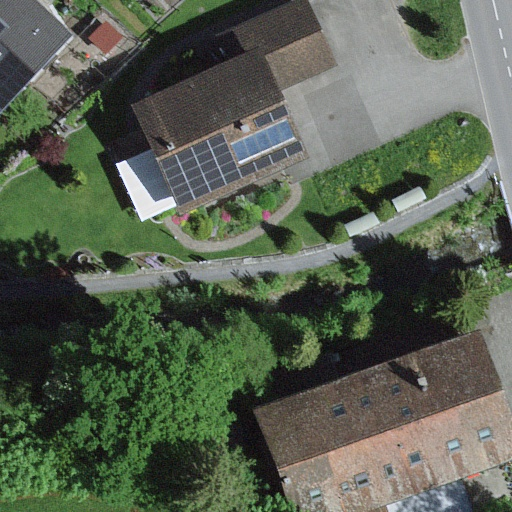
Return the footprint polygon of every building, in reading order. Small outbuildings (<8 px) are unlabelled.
[(0,0),(0,118),(68,44),(18,0),(0,0)] [(304,0),(302,0),(244,25),(257,54),(275,96),(335,70),(304,0)] [(257,54),(127,111),(147,156),(170,210),(175,222),(305,165),(275,96),(257,54)] [(170,210),(147,156),(115,170),(138,224),(170,210)] [(325,367),(246,395),(287,511),(511,511),(511,478),(508,465),(511,463),(511,456),(472,343),(334,392),(325,367)]
